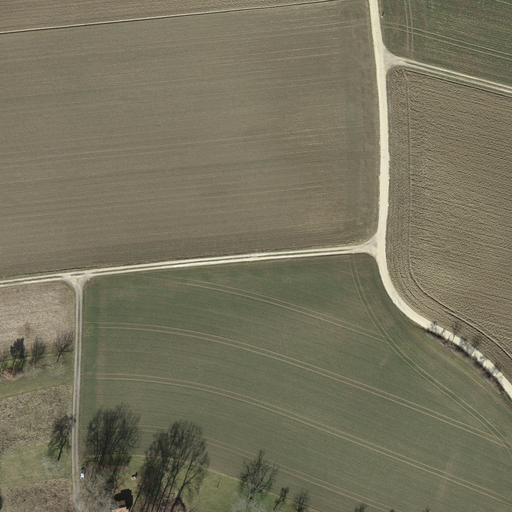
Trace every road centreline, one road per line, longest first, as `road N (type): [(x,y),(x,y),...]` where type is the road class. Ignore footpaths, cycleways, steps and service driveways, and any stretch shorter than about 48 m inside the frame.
road 1 (track): [(373,0),(382,57),(378,246),(386,275),(404,305),(490,364),(511,396)]
road 2 (track): [(378,246),(0,280)]
road 3 (track): [(79,270),(79,511)]
road 4 (track): [(511,91),(382,57)]
